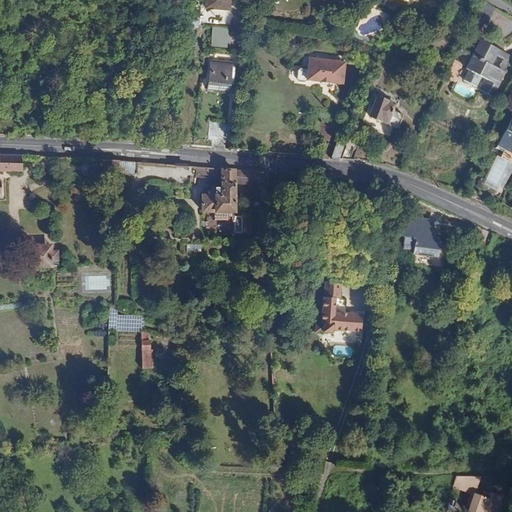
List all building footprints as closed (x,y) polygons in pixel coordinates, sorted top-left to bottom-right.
[(206,0),(205,6),(229,8),(229,0),(206,0)] [(491,10),(479,4),(471,19),(480,24),(483,26),(491,10)] [(480,24),(471,19),(468,27),(477,31),(480,24)] [(228,46),(229,26),(211,26),(211,45),(228,46)] [(475,92),(489,99),(502,74),(498,72),(496,71),(488,67),(492,58),(495,52),(478,43),(463,72),(481,81),(475,92)] [(496,71),(498,72),(506,57),(495,52),(492,58),(500,62),(496,71)] [(213,62),(235,65),(236,59),(214,56),(213,62)] [(308,79),(343,84),(346,62),(310,58),(309,69),(301,68),(298,71),(298,77),(300,80),(305,81),(308,79)] [(212,76),(233,79),(235,65),(213,62),(212,76)] [(232,88),(233,79),(212,76),(211,85),(232,88)] [(394,104),(376,98),(369,115),(370,119),(377,121),(378,120),(387,124),(387,126),(394,129),(395,127),(397,128),(402,115),(391,111),(394,104)] [(511,156),(510,160),(511,160),(511,113),(496,146),(511,154),(511,156)] [(212,149),(223,150),(225,136),(228,136),(230,123),(209,120),(206,145),(213,146),(212,149)] [(340,159),(346,143),(338,140),(330,158),(340,159)] [(340,159),(348,160),(353,146),(346,143),(340,159)] [(20,155),(0,154),(0,170),(8,171),(8,167),(19,167),(20,155)] [(118,180),(118,172),(118,160),(101,159),(100,179),(118,180)] [(135,173),(136,161),(118,160),(118,172),(135,173)] [(219,178),(220,167),(194,165),(194,176),(219,178)] [(232,183),(232,168),(220,167),(219,178),(219,187),(213,187),(211,186),(207,191),(207,196),(203,196),(201,196),(201,211),(214,212),(224,211),(232,212),(232,200),(236,200),(236,192),(232,192),(232,183)] [(266,185),(266,172),(232,168),(232,183),(266,185)] [(211,186),(213,187),(213,185),(210,183),(204,192),(203,196),(207,196),(207,191),(211,186)] [(425,233),(427,219),(408,217),(396,235),(400,238),(399,249),(410,250),(409,253),(435,256),(435,249),(440,247),(434,234),(425,233)] [(434,234),(427,219),(425,233),(434,234)] [(49,253),(22,253),(22,269),(49,268),(49,253)] [(338,282),(322,281),(321,296),(320,296),(317,322),(320,322),(319,330),(329,331),(329,328),(357,331),(358,314),(331,311),(332,297),(337,298),(338,282)] [(145,340),(139,340),(139,349),(145,349),(148,349),(148,339),(145,340)] [(466,505),(469,507),(474,493),(479,481),(456,479),(454,486),(471,492),(466,505)] [(474,493),(469,507),(467,511),(480,511),(474,509),(479,494),(474,493)] [(491,493),(490,496),(496,499),(491,511),(495,511),(501,496),(491,493)] [(480,511),(491,511),(496,499),(490,496),(489,498),(479,494),(474,509),(480,511)]
